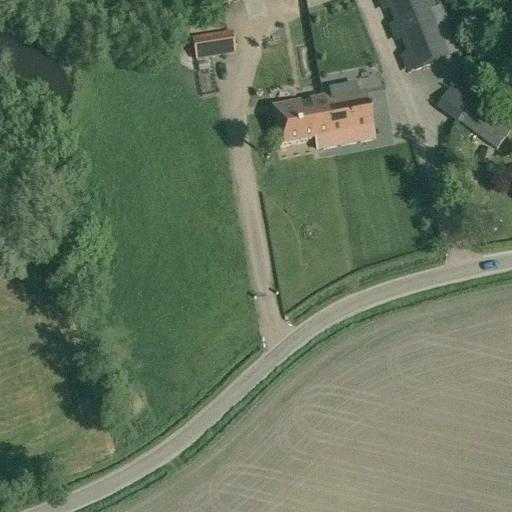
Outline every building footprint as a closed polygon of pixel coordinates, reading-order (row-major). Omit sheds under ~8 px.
[(427,0),(379,0),(391,29),(395,28),(414,76),(444,64),(425,16),(432,13),(427,0)] [(196,62),(235,55),(231,32),(192,39),(196,62)] [(283,51),(282,82),(294,83),(296,51),(283,51)] [(478,93),(470,106),(451,92),(439,109),(497,151),(509,134),(489,119),(498,107),(478,93)] [(320,151),(373,141),(365,95),(274,111),(281,148),(318,142),(320,151)]
